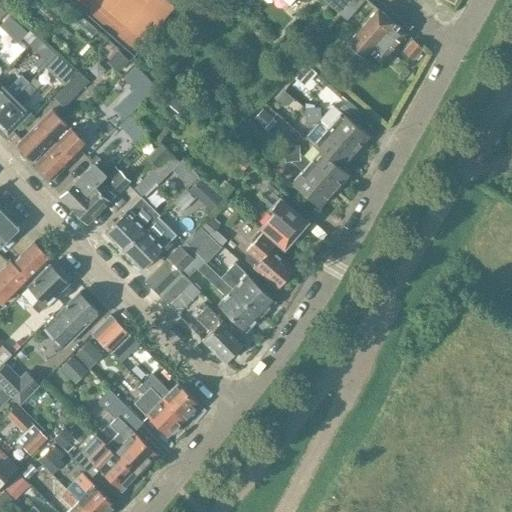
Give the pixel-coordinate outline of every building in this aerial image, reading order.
[(280,0),(289,8),(296,0),(280,0)] [(338,14),(349,0),(322,0),(323,1),(338,14)] [(346,21),(363,0),(349,0),(338,14),(346,21)] [(377,66),(405,33),(377,9),(349,41),(377,66)] [(8,16),(0,24),(0,27),(5,33),(15,23),(8,16)] [(413,61),(422,49),(412,41),(402,52),(413,61)] [(43,67),(55,55),(56,54),(45,43),(41,47),(46,52),(38,62),(43,67)] [(74,72),(55,55),(43,67),(62,84),(74,72)] [(133,88),(143,98),(156,86),(135,65),(122,77),(133,88)] [(64,106),(86,84),(77,74),(55,96),(64,106)] [(0,110),(27,83),(21,76),(7,90),(0,83),(0,110)] [(29,112),(20,104),(35,90),(27,83),(0,110),(0,128),(7,135),(29,112)] [(173,97),(167,104),(177,112),(183,106),(173,97)] [(332,105),(320,119),(320,123),(353,152),(368,136),(341,112),(332,105)] [(262,108),(253,119),(263,128),(272,117),(262,108)] [(319,108),(312,109),(312,124),(316,123),(320,123),(320,119),(319,108)] [(312,124),(312,109),(304,110),(305,124),(312,124)] [(33,161),(67,126),(50,110),(16,145),(33,161)] [(130,115),(119,125),(126,132),(136,122),(130,115)] [(340,168),(353,152),(320,123),(316,123),(305,137),(313,144),(312,145),(319,151),(339,168),(340,168)] [(69,129),(35,164),(51,179),(85,145),(69,129)] [(226,143),(217,154),(240,174),(249,163),(226,143)] [(157,166),(170,153),(161,145),(148,157),(157,166)] [(291,163),(290,147),(283,148),(284,163),(291,163)] [(347,174),(340,168),(339,168),(319,151),(308,163),(298,154),(297,147),(290,147),(291,163),(299,162),(332,191),(347,174)] [(161,179),(178,162),(170,153),(157,166),(152,170),(161,179)] [(71,208),(99,179),(104,174),(98,168),(103,163),(96,156),(90,161),(93,164),(60,197),(71,208)] [(332,191),(299,162),(291,163),(301,171),(291,183),(318,207),(332,191)] [(99,179),(71,208),(86,224),(129,181),(120,172),(114,166),(103,178),(108,183),(106,186),(99,179)] [(305,222),(266,188),(258,198),(274,212),(260,228),(276,242),(283,247),(285,245),(289,244),(292,240),(293,237),(305,222)] [(213,192),(203,203),(211,211),(222,200),(213,192)] [(123,251),(157,217),(159,215),(140,197),(104,232),(113,241),(113,245),(117,249),(120,249),(123,251)] [(0,246),(16,230),(17,231),(19,229),(0,210),(0,246)] [(141,269),(173,238),(166,231),(166,226),(157,217),(123,251),(125,254),(125,257),(130,261),(133,261),(141,269)] [(293,270),(270,250),(276,242),(260,228),(251,239),(251,243),(251,244),(246,250),(247,250),(246,261),(277,288),(293,270)] [(10,261),(0,270),(0,303),(2,306),(49,258),(43,251),(45,250),(37,242),(35,244),(34,242),(33,243),(13,264),(10,261)] [(179,271),(192,258),(179,245),(166,258),(179,271)] [(188,281),(179,271),(166,258),(143,281),(165,303),(188,281)] [(259,315),(219,277),(203,262),(196,269),(224,297),(218,303),(245,330),(259,315)] [(233,262),(219,277),(259,315),(273,301),(233,262)] [(38,314),(68,284),(60,276),(60,273),(56,268),(52,268),(50,266),(28,287),(40,299),(31,307),(38,314)] [(55,316),(45,327),(57,339),(65,347),(98,313),(89,304),(89,299),(85,295),(81,295),(78,293),(55,316)] [(206,306),(194,318),(209,332),(202,340),(225,362),(234,353),(234,352),(238,353),(242,349),(241,346),(244,343),(206,306)] [(130,335),(110,315),(91,334),(111,354),(130,335)] [(89,367),(100,355),(87,342),(76,354),(89,367)] [(0,346),(0,365),(9,355),(0,346)] [(74,382),(85,370),(71,356),(60,367),(74,382)] [(37,385),(24,372),(18,378),(5,365),(0,370),(0,385),(18,403),(37,385)] [(198,403),(177,382),(167,392),(150,375),(144,382),(183,420),(187,415),(191,415),(197,410),(197,405),(198,403)] [(183,420),(144,382),(137,388),(155,405),(146,414),(167,435),(169,434),(173,434),(178,428),(178,425),(183,420)] [(0,407),(10,397),(2,390),(0,392),(0,407)] [(99,401),(116,418),(117,417),(132,431),(141,422),(110,391),(99,401)] [(30,422),(16,408),(8,416),(22,430),(30,422)] [(118,433),(106,445),(112,451),(135,474),(148,461),(150,462),(156,456),(154,454),(155,453),(132,431),(117,417),(116,418),(110,424),(118,433)] [(80,444),(63,428),(53,439),(70,455),(80,444)] [(32,454),(47,439),(40,432),(24,446),(32,454)] [(135,474),(112,451),(104,460),(88,445),(81,453),(120,490),(128,482),(130,483),(134,478),(134,476),(135,474)] [(48,449),(38,460),(51,472),(61,462),(58,459),(63,455),(54,446),(49,451),(48,449)] [(0,484),(16,468),(0,453),(0,452),(0,484)] [(30,463),(20,473),(27,480),(37,470),(30,463)] [(66,489),(78,500),(77,501),(88,511),(108,511),(114,506),(81,474),(66,489)] [(15,500),(29,486),(19,477),(6,491),(15,500)] [(88,511),(77,501),(78,500),(66,489),(60,496),(71,507),(66,511),(88,511)] [(0,511),(2,511),(14,501),(5,492),(0,496),(0,511)]
